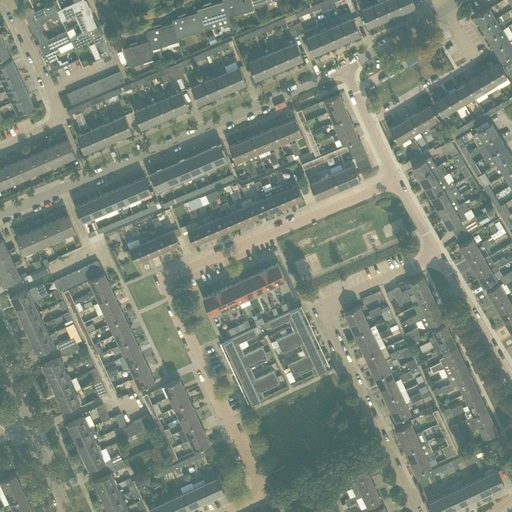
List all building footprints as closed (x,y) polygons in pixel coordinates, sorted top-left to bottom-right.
[(17,0),(20,6),(22,5),(26,14),(34,10),(29,0),(17,0)] [(73,15),(82,32),(95,26),(91,16),(92,15),(85,0),(83,0),(82,0),(77,0),(75,1),(56,10),(59,16),(61,21),(73,15)] [(222,0),(222,1),(227,15),(242,11),(242,12),(245,14),(253,11),(253,8),(252,5),(250,0),(222,0)] [(384,0),(381,0),(372,4),(380,21),(391,16),(384,0)] [(398,0),(384,0),(391,16),(403,11),(398,0)] [(398,0),(403,11),(415,6),(412,0),(398,0)] [(197,11),(202,27),(216,23),(217,25),(229,21),(227,15),(222,1),(211,4),(210,1),(202,4),(203,6),(196,8),(197,11)] [(35,32),(39,41),(47,38),(39,21),(50,16),(52,19),(59,16),(56,10),(52,2),(34,10),(26,14),(27,16),(25,17),(33,33),(35,32)] [(380,21),(372,4),(361,9),(368,26),(380,21)] [(295,12),(290,14),(292,19),(297,17),(309,11),(307,7),(295,12)] [(475,16),(481,27),(495,18),(488,7),(475,16)] [(172,22),(177,37),(201,29),(201,30),(203,30),(202,27),(197,11),(186,15),(185,12),(177,15),(178,17),(171,19),(172,22)] [(273,21),(275,26),(286,21),(284,17),(273,21)] [(352,17),(340,22),(347,39),(359,34),(352,17)] [(501,29),(495,18),(481,27),(488,37),(501,29)] [(275,26),(273,21),(261,26),(263,31),(275,26)] [(294,24),(298,34),(304,31),(300,21),(294,24)] [(152,28),(146,30),(149,40),(151,48),(159,46),(167,43),(168,47),(179,44),(177,37),(172,22),(160,26),(159,23),(152,26),(152,28)] [(340,22),(329,27),(336,43),(347,39),(340,22)] [(231,27),(233,33),(240,31),(240,26),(235,24),(231,27)] [(292,36),(298,34),(294,24),(289,26),(288,26),(292,36)] [(82,32),(69,38),(73,46),(74,48),(93,40),(101,57),(108,54),(103,44),(105,43),(98,27),(96,28),(95,26),(82,32)] [(329,27),(317,32),(324,48),(336,43),(329,27)] [(40,44),(38,44),(38,45),(46,61),(48,60),(52,70),(60,66),(54,53),(60,51),(60,52),(73,46),(69,38),(65,29),(52,35),(47,38),(39,41),(40,44)] [(507,40),(501,29),(488,37),(494,48),(507,40)] [(324,48),(317,32),(306,37),(313,53),(324,48)] [(214,34),(207,37),(210,44),(217,41),(214,34)] [(155,58),(149,40),(137,44),(136,41),(129,44),(129,46),(123,48),(129,66),(153,58),(153,59),(155,58)] [(501,59),(511,51),(511,47),(507,40),(494,48),(501,59)] [(216,46),(218,50),(230,45),(228,41),(216,46)] [(296,41),(284,46),(291,63),(303,58),(296,41)] [(0,57),(8,53),(3,42),(0,42),(0,57)] [(216,46),(204,51),(206,55),(218,50),(216,46)] [(284,46),(272,51),(279,68),(291,63),(284,46)] [(159,48),(152,51),(155,58),(162,56),(159,48)] [(206,55),(204,51),(192,56),(194,60),(206,55)] [(279,68),(272,51),(261,56),(268,73),(279,68)] [(175,63),(180,74),(185,72),(182,65),(194,60),(192,56),(180,61),(180,60),(175,63)] [(268,73),(261,56),(249,61),(256,78),(268,73)] [(0,64),(0,77),(0,78),(17,71),(11,59),(0,64)] [(226,71),(234,87),(246,82),(238,66),(237,66),(235,61),(224,66),(226,71)] [(498,62),(487,69),(496,83),(507,77),(498,62)] [(175,76),(180,74),(175,63),(170,65),(172,69),(175,76)] [(158,70),(160,74),(172,69),(170,65),(158,70)] [(222,92),(234,87),(226,71),(224,66),(212,71),(215,76),(222,92)] [(118,83),(124,80),(119,69),(114,72),(118,83)] [(496,83),(487,69),(476,75),(485,89),(487,93),(498,87),(496,83)] [(17,71),(0,78),(6,90),(22,82),(17,71)] [(109,74),(113,85),(118,83),(114,72),(109,74)] [(108,87),(113,85),(109,74),(103,76),(108,87)] [(474,96),(485,89),(476,75),(466,81),(474,96)] [(98,79),(103,89),(108,87),(103,76),(98,79)] [(215,76),(203,81),(210,97),(222,92),(215,76)] [(93,81),(97,92),(103,89),(98,79),(93,81)] [(119,87),(121,92),(125,89),(137,84),(135,80),(124,85),(119,87)] [(92,94),(97,92),(93,81),(87,83),(92,94)] [(210,97),(203,81),(191,86),(199,103),(210,97)] [(455,87),(464,102),(474,96),(466,81),(455,87)] [(22,82),(6,90),(11,101),(27,93),(22,82)] [(87,96),(92,94),(87,83),(83,85),(87,96)] [(82,98),(87,96),(83,85),(77,88),(82,98)] [(108,97),(121,92),(119,87),(113,90),(106,93),(108,97)] [(455,87),(445,94),(453,108),(464,102),(455,87)] [(77,101),(82,98),(77,88),(72,90),(77,101)] [(72,90),(67,92),(71,103),(77,101),(72,90)] [(181,91),(169,96),(176,112),(188,107),(181,91)] [(27,93),(11,101),(16,113),(33,105),(27,93)] [(329,111),(344,105),(339,94),(324,100),(329,111)] [(453,108),(445,94),(434,100),(442,115),(453,108)] [(169,96),(158,101),(165,117),(176,112),(169,96)] [(507,103),(505,99),(495,105),(494,105),(497,109),(507,103)] [(92,104),(90,100),(79,105),(80,109),(92,104)] [(158,101),(146,106),(153,122),(165,117),(158,101)] [(430,103),(419,109),(428,124),(439,118),(430,103)] [(79,105),(67,110),(69,114),(80,109),(79,105)] [(333,122),(349,116),(344,105),(329,111),(333,122)] [(494,105),(488,109),(484,111),(486,115),(495,110),(497,109),(494,105)] [(153,122),(146,106),(134,111),(141,127),(153,122)] [(418,130),(428,124),(419,109),(410,115),(418,130)] [(296,112),(300,121),(301,123),(306,121),(301,110),(296,112)] [(486,115),(484,111),(473,118),(476,122),(486,115)] [(81,112),(75,115),(81,129),(84,128),(85,131),(88,130),(81,112)] [(124,115),(112,120),(119,136),(131,131),(124,115)] [(416,138),(412,133),(418,130),(410,115),(400,121),(408,136),(411,141),(414,139),(416,138)] [(349,116),(333,122),(338,133),(353,127),(349,116)] [(473,118),(463,124),(465,128),(476,122),(473,118)] [(290,139),(302,134),(296,119),(284,124),(290,139)] [(112,120),(101,125),(108,141),(119,136),(112,120)] [(477,145),(484,141),(497,133),(490,122),(489,123),(487,120),(475,127),(477,130),(471,134),(475,140),(474,140),(477,145)] [(310,132),(306,121),(301,123),(306,134),(310,132)] [(398,142),(400,141),(408,136),(400,121),(389,127),(398,142)] [(284,124),(273,128),(280,143),(290,139),(284,124)] [(449,127),(452,131),(454,134),(465,128),(463,124),(456,128),(454,124),(449,127)] [(96,146),(108,141),(101,125),(89,130),(96,146)] [(353,127),(338,133),(342,143),(343,144),(358,138),(353,127)] [(432,136),(437,132),(434,127),(429,130),(432,136)] [(273,128),(263,133),(269,147),(280,143),(273,128)] [(96,146),(89,130),(88,130),(85,131),(77,135),(84,151),(96,146)] [(421,135),(418,130),(412,133),(416,138),(421,135)] [(67,139),(68,139),(65,132),(62,134),(64,140),(55,144),(52,138),(49,139),(52,145),(42,149),(40,143),(36,144),(39,151),(29,155),(27,148),(24,150),(26,156),(17,160),(14,154),(11,155),(13,161),(4,165),(1,159),(0,159),(0,166),(0,167),(0,187),(74,156),(67,139)] [(315,143),(310,132),(306,134),(310,145),(315,143)] [(440,137),(437,132),(432,136),(432,137),(435,141),(437,139),(439,142),(444,139),(442,136),(440,137)] [(263,133),(252,137),(258,152),(260,156),(267,153),(270,152),(269,147),(263,133)] [(484,141),(490,152),(504,144),(497,133),(484,141)] [(411,141),(408,136),(400,141),(403,145),(409,142),(411,141)] [(462,140),(459,136),(455,138),(458,142),(464,153),(468,151),(462,140)] [(241,142),(247,156),(249,161),(251,159),(252,160),(260,156),(258,152),(252,137),(241,142)] [(452,156),(459,152),(451,138),(440,144),(446,154),(449,152),(452,156)] [(412,148),(417,144),(414,139),(411,141),(409,142),(412,148)] [(360,140),(349,145),(351,150),(362,146),(360,140)] [(289,144),(292,150),(298,147),(295,141),(289,144)] [(236,161),(247,156),(241,142),(229,146),(236,161)] [(320,153),(315,143),(310,145),(315,155),(320,153)] [(420,149),(417,144),(412,148),(415,153),(420,149)] [(490,152),(497,162),(510,154),(504,144),(490,152)] [(208,150),(214,164),(226,159),(220,145),(208,150)] [(348,150),(346,146),(346,145),(334,150),(336,154),(348,150)] [(365,151),(362,146),(351,150),(354,156),(365,151)] [(300,153),(298,147),(292,150),(294,155),(300,153)] [(197,154),(203,169),(214,164),(208,150),(197,154)] [(267,153),(270,159),(276,156),(273,150),(270,152),(267,153)] [(334,150),(324,154),(326,159),(336,154),(334,150)] [(356,161),(367,157),(365,151),(354,156),(356,161)] [(468,151),(464,153),(471,164),(474,162),(468,151)] [(465,162),(459,152),(452,156),(458,166),(464,163),(465,162)] [(185,159),(192,174),(203,169),(197,154),(185,159)] [(326,159),(324,154),(313,159),(315,164),(326,159)] [(497,162),(503,173),(511,167),(511,156),(510,154),(497,162)] [(412,166),(418,176),(436,166),(434,164),(429,155),(412,166)] [(278,161),(276,156),(270,159),(272,164),(278,162),(278,161)] [(356,161),(357,163),(358,167),(369,162),(367,157),(356,161)] [(174,164),(180,178),(192,174),(185,159),(174,164)] [(245,162),(248,168),(254,166),(252,160),(251,159),(249,161),(245,162)] [(301,164),(303,168),(315,164),(313,159),(301,164)] [(361,172),(372,168),(369,162),(358,167),(361,172)] [(474,162),(471,164),(477,175),(481,172),(474,162)] [(441,163),(436,166),(442,176),(443,175),(447,173),(441,163)] [(465,176),(471,173),(464,163),(458,166),(465,176)] [(163,169),(169,183),(180,178),(174,164),(163,169)] [(354,164),(343,169),(349,184),(360,179),(354,164)] [(251,176),(254,175),(257,174),(254,166),(248,168),(251,176)] [(436,166),(418,176),(424,186),(442,176),(436,166)] [(511,182),(511,167),(503,173),(510,184),(511,182)] [(157,188),(169,183),(163,169),(151,174),(157,188)] [(321,177),(327,193),(338,189),(331,173),(329,169),(318,173),(320,178),(321,177)] [(331,173),(338,189),(349,184),(343,169),(331,173)] [(447,173),(443,175),(448,182),(452,180),(453,179),(448,172),(447,173)] [(481,172),(477,175),(483,185),(487,183),(481,172)] [(234,178),(232,173),(220,178),(222,183),(234,178)] [(465,176),(471,187),(477,183),(471,173),(465,176)] [(424,186),(430,197),(448,186),(454,183),(452,180),(448,182),(443,175),(442,176),(424,186)] [(144,176),(133,181),(139,196),(151,191),(144,176)] [(283,183),(291,202),(303,197),(297,183),(292,186),(289,180),(286,181),(284,176),(278,178),(281,184),(283,183)] [(321,177),(320,178),(309,182),(316,198),(327,193),(321,177)] [(209,182),(211,188),(222,183),(220,178),(209,182)] [(121,186),(127,201),(139,196),(133,181),(121,186)] [(197,187),(200,192),(211,188),(209,182),(197,187)] [(281,184),(272,187),(280,206),(291,202),(283,183),(281,184)] [(448,186),(430,197),(436,207),(449,199),(454,196),(450,189),(455,185),(454,183),(453,183),(448,186)] [(487,183),(483,185),(490,196),(493,194),(487,183)] [(280,206),(272,187),(265,191),(262,185),(257,187),(259,193),(261,192),(264,198),(269,211),(280,206)] [(118,210),(122,209),(120,204),(127,201),(121,186),(110,191),(116,206),(118,210)] [(459,193),(455,186),(450,189),(454,196),(459,193)] [(186,192),(188,197),(200,192),(197,187),(186,192)] [(232,191),(234,197),(240,194),(238,189),(237,189),(235,190),(232,191)] [(98,196),(105,210),(116,206),(110,191),(98,196)] [(212,191),(205,195),(207,200),(214,196),(212,191)] [(174,196),(177,202),(188,197),(186,192),(174,196)] [(237,203),(243,200),(240,194),(234,197),(237,203)] [(493,194),(490,196),(496,207),(500,204),(494,194),(493,194)] [(98,196),(87,200),(93,215),(95,220),(107,215),(105,210),(98,196)] [(164,207),(177,202),(174,196),(162,201),(164,207)] [(199,196),(188,201),(191,208),(194,207),(194,208),(203,204),(199,196)] [(460,206),(459,204),(454,196),(449,199),(436,207),(442,217),(460,206)] [(264,198),(253,203),(258,216),(269,211),(264,198)] [(466,206),(469,205),(472,203),(469,198),(463,201),(466,206)] [(93,215),(87,200),(75,205),(81,220),(93,215)] [(460,206),(442,217),(448,228),(457,222),(464,234),(471,230),(466,221),(475,216),(469,205),(466,206),(463,201),(459,204),(460,206)] [(144,208),(146,213),(161,206),(159,202),(144,208)] [(500,204),(496,207),(502,217),(510,213),(503,202),(500,204)] [(220,216),(226,230),(237,225),(231,212),(229,206),(221,209),(218,203),(213,206),(215,212),(218,210),(220,216)] [(253,203),(242,207),(248,220),(258,216),(253,203)] [(483,208),(485,211),(489,218),(495,215),(489,205),(483,208)] [(16,236),(20,245),(24,253),(75,230),(68,214),(65,207),(62,209),(65,215),(55,219),(53,213),(49,214),(52,220),(43,224),(40,218),(37,219),(39,225),(30,230),(27,224),(24,225),(27,231),(16,236)] [(191,215),(196,213),(194,208),(194,207),(191,208),(188,209),(189,210),(191,215)] [(242,207),(231,212),(237,225),(248,220),(242,207)] [(134,217),(146,213),(144,208),(133,213),(134,217)] [(476,215),(475,216),(466,221),(471,230),(481,224),(481,223),(487,220),(489,218),(485,211),(476,216),(476,215)] [(123,222),(134,217),(133,213),(121,218),(123,222)] [(196,213),(191,215),(193,221),(199,219),(196,213)] [(511,224),(506,215),(502,217),(509,228),(511,226),(511,224)] [(152,218),(154,224),(160,221),(158,216),(152,218)] [(220,216),(209,221),(215,234),(226,230),(220,216)] [(112,227),(123,222),(121,218),(110,223),(112,227)] [(193,221),(180,226),(184,234),(187,232),(188,234),(193,244),(204,239),(198,226),(196,220),(193,221)] [(157,230),(163,227),(160,221),(154,224),(157,230)] [(209,221),(198,226),(204,239),(215,234),(209,221)] [(100,232),(112,227),(110,223),(98,228),(100,232)] [(130,228),(133,233),(138,231),(136,225),(133,226),(130,228)] [(486,239),(489,244),(495,241),(493,238),(505,231),(503,226),(490,233),(491,236),(486,239)] [(89,237),(100,232),(98,228),(87,232),(89,237)] [(173,229),(162,234),(168,247),(179,243),(176,236),(175,233),(173,229)] [(138,231),(133,233),(135,239),(138,238),(141,237),(138,231)] [(162,234),(151,239),(157,252),(168,247),(162,234)] [(465,255),(478,247),(471,237),(459,244),(465,255)] [(135,239),(127,243),(135,262),(146,257),(140,243),(138,238),(135,239)] [(15,249),(14,246),(8,249),(3,239),(0,240),(0,276),(4,285),(21,277),(27,274),(26,271),(19,274),(15,264),(21,262),(20,258),(14,261),(9,252),(15,249)] [(146,257),(157,252),(151,239),(147,241),(140,243),(146,257)] [(484,247),(489,244),(486,239),(481,241),(484,247)] [(484,257),(478,247),(465,255),(471,265),(484,257)] [(495,264),(493,262),(489,255),(484,258),(484,257),(471,265),(477,275),(490,268),(495,264)] [(504,256),(499,259),(502,265),(507,261),(505,258),(504,256)] [(33,262),(36,268),(42,265),(39,259),(33,262)] [(499,259),(493,262),(495,264),(490,268),(477,275),(483,286),(492,281),(496,278),(493,272),(498,269),(497,268),(502,265),(499,259)] [(97,273),(102,271),(97,260),(92,263),(97,273)] [(92,276),(93,275),(97,273),(92,263),(87,265),(92,276)] [(267,267),(275,284),(285,279),(277,263),(268,267),(267,267)] [(45,265),(30,273),(33,278),(49,270),(47,265),(45,265)] [(81,268),(86,278),(92,276),(87,265),(81,268)] [(266,288),(275,284),(267,267),(258,272),(266,288)] [(76,270),(81,281),(86,278),(81,268),(76,270)] [(511,269),(500,277),(504,284),(511,279),(511,269)] [(70,273),(75,283),(81,281),(76,270),(70,273)] [(266,288),(258,272),(250,276),(249,276),(257,292),(266,288)] [(65,275),(70,286),(75,283),(70,273),(65,275)] [(103,273),(88,279),(94,291),(109,284),(103,273)] [(399,286),(393,289),(400,302),(410,297),(408,294),(428,285),(422,274),(409,281),(411,286),(401,291),(399,286)] [(59,278),(64,288),(70,286),(65,275),(59,278)] [(240,280),(248,296),(257,292),(249,276),(240,280)] [(54,280),(58,288),(59,291),(64,288),(59,278),(54,280)] [(240,280),(231,284),(239,301),(241,307),(250,303),(248,296),(240,280)] [(486,290),(492,300),(505,293),(499,282),(486,290)] [(109,284),(94,291),(99,301),(114,294),(109,284)] [(229,305),(238,301),(231,284),(230,285),(222,289),(229,305)] [(33,300),(41,296),(36,285),(27,289),(27,288),(11,296),(12,297),(10,298),(13,303),(14,303),(16,307),(33,300)] [(408,294),(410,297),(412,301),(417,299),(419,302),(433,296),(428,285),(408,294)] [(222,288),(213,293),(220,309),(229,305),(222,289),(222,288)] [(68,302),(73,300),(68,289),(63,291),(68,302)] [(400,302),(393,289),(386,293),(391,302),(391,303),(393,306),(400,302)] [(220,309),(213,293),(212,293),(203,298),(210,314),(220,309)] [(505,293),(492,300),(498,311),(511,303),(505,293)] [(99,301),(104,312),(119,305),(114,294),(99,301)] [(438,307),(433,296),(419,302),(424,313),(438,307)] [(19,314),(22,319),(38,311),(33,300),(16,307),(17,308),(15,309),(18,315),(19,314)] [(73,313),(78,311),(83,309),(80,302),(75,304),(73,300),(68,302),(73,313)] [(504,321),(511,316),(511,304),(511,303),(498,311),(504,321)] [(104,312),(109,323),(124,316),(119,305),(104,312)] [(288,319),(291,325),(303,319),(300,312),(304,311),(301,305),(267,321),(271,328),(288,319)] [(344,312),(349,323),(364,316),(359,305),(344,312)] [(377,314),(381,312),(382,311),(381,308),(379,305),(374,308),(377,314)] [(389,308),(387,305),(381,308),(382,311),(381,312),(385,320),(393,316),(389,308)] [(424,313),(419,316),(420,318),(420,319),(424,327),(430,324),(434,322),(443,318),(438,307),(424,313)] [(371,317),(377,314),(374,308),(368,311),(371,317)] [(25,326),(27,330),(43,323),(38,311),(22,319),(22,320),(20,320),(23,326),(25,326)] [(68,311),(64,313),(68,321),(64,322),(66,325),(74,322),(72,318),(68,311)] [(73,313),(78,324),(83,321),(78,311),(73,313)] [(124,316),(109,323),(114,334),(129,327),(124,316)] [(370,327),(364,316),(349,323),(354,334),(370,327)] [(303,319),(291,325),(294,330),(276,339),(279,345),(312,330),(310,324),(307,326),(303,319)] [(78,324),(83,334),(88,332),(83,321),(78,324)] [(425,342),(428,347),(432,345),(433,344),(432,342),(437,340),(451,333),(445,322),(432,329),(434,334),(428,337),(429,340),(425,342)] [(30,336),(32,341),(48,334),(43,323),(27,330),(27,331),(25,332),(28,337),(30,336)] [(86,326),(88,331),(95,328),(92,323),(86,326)] [(129,327),(114,334),(119,344),(134,337),(129,327)] [(226,347),(229,354),(241,348),(239,342),(256,334),(253,327),(220,343),(222,349),(226,347)] [(370,327),(354,334),(360,345),(375,337),(370,327)] [(384,330),(387,335),(392,333),(389,327),(384,330)] [(416,327),(405,332),(408,338),(419,332),(416,327)] [(315,335),(312,330),(279,345),(282,352),(300,344),(302,349),(315,343),(312,337),(315,335)] [(384,330),(378,332),(381,338),(387,335),(384,330)] [(32,342),(31,343),(33,348),(35,348),(37,353),(47,349),(53,345),(51,339),(56,337),(54,331),(48,334),(32,341),(32,342)] [(83,334),(88,345),(93,343),(88,332),(83,334)] [(421,338),(419,332),(408,338),(410,343),(421,338)] [(434,350),(430,352),(432,355),(436,354),(442,351),(456,344),(451,333),(437,340),(432,342),(433,344),(432,345),(434,350)] [(77,341),(74,336),(57,344),(60,349),(77,341)] [(134,337),(119,344),(124,355),(139,348),(134,337)] [(360,345),(365,355),(380,348),(375,337),(360,345)] [(79,347),(77,341),(60,349),(62,355),(79,347)] [(93,356),(98,354),(95,346),(93,343),(88,345),(93,356)] [(287,363),(290,370),(324,354),(321,348),(318,350),(315,343),(302,349),(305,355),(287,363)] [(440,361),(435,363),(438,369),(443,367),(442,364),(461,355),(456,344),(442,351),(445,355),(439,358),(440,361)] [(231,367),(265,352),(262,345),(244,353),(241,348),(229,354),(232,360),(229,362),(231,367)] [(139,348),(124,355),(129,366),(143,359),(139,348)] [(380,348),(365,355),(370,366),(385,359),(380,348)] [(394,351),(397,357),(402,354),(400,348),(394,351)] [(411,354),(408,348),(403,351),(406,357),(411,354)] [(394,351),(388,354),(390,357),(391,359),(397,357),(394,351)] [(268,358),(265,352),(231,367),(234,373),(237,372),(240,378),(253,372),(250,367),(268,358)] [(98,354),(93,356),(99,367),(103,364),(98,354)] [(324,354),(290,370),(293,376),(311,368),(314,374),(326,368),(323,361),(326,360),(324,354)] [(466,365),(461,355),(442,364),(443,367),(447,374),(453,372),(466,365)] [(48,375),(64,368),(59,356),(43,364),(43,365),(41,366),(44,371),(45,371),(48,375)] [(428,366),(439,360),(436,356),(426,361),(428,366)] [(385,359),(370,366),(375,377),(390,370),(395,367),(391,359),(390,357),(385,359)] [(404,372),(407,378),(413,375),(411,372),(418,369),(413,358),(406,362),(409,370),(404,372)] [(144,359),(129,366),(134,377),(148,370),(144,359)] [(103,364),(99,367),(104,377),(108,375),(103,364)] [(107,369),(109,375),(117,371),(115,365),(107,369)] [(453,388),(452,385),(458,383),(471,376),(466,365),(453,372),(447,374),(451,383),(446,385),(449,391),(453,388)] [(94,367),(90,369),(93,377),(98,375),(94,367)] [(51,382),(53,387),(69,379),(64,368),(48,375),(48,376),(46,377),(49,383),(51,382)] [(148,370),(134,377),(139,388),(154,381),(148,370)] [(242,392),(276,376),(273,370),(255,378),(253,372),(240,378),(243,385),(240,386),(242,392)] [(390,370),(375,377),(380,387),(395,380),(390,370)] [(404,372),(399,375),(401,381),(407,378),(404,372)] [(108,375),(104,377),(109,388),(113,386),(108,375)] [(279,383),(276,376),(242,392),(245,397),(248,396),(251,403),(264,397),(261,391),(279,383)] [(458,383),(463,393),(476,387),(471,376),(458,383)] [(163,385),(167,394),(168,396),(183,389),(178,378),(163,385)] [(56,393),(58,398),(74,390),(69,379),(53,387),(51,388),(54,394),(56,393)] [(93,381),(100,396),(107,393),(100,379),(93,381)] [(400,391),(395,380),(380,387),(385,398),(400,391)] [(429,391),(426,385),(418,388),(420,391),(414,394),(417,400),(423,397),(421,394),(429,391)] [(114,387),(113,386),(109,388),(114,399),(118,397),(114,387)] [(476,387),(463,393),(468,404),(481,398),(476,387)] [(173,407),(189,400),(183,389),(168,396),(173,407)] [(74,390),(58,398),(58,399),(57,399),(59,405),(61,404),(64,409),(80,402),(74,390)] [(400,391),(385,398),(390,409),(405,402),(400,391)] [(147,406),(152,404),(147,393),(142,395),(147,406)] [(411,402),(417,400),(414,394),(409,397),(411,402)] [(464,411),(467,417),(467,418),(486,408),(481,398),(468,404),(470,409),(464,411)] [(189,400),(173,407),(175,412),(178,418),(194,410),(189,400)] [(405,402),(390,409),(396,420),(411,413),(405,402)] [(103,403),(96,407),(102,421),(109,417),(103,403)] [(152,417),(157,415),(152,404),(147,406),(152,417)] [(446,418),(453,415),(449,407),(442,410),(446,418)] [(469,427),(466,428),(469,433),(474,431),(473,428),(478,426),(478,425),(492,419),(486,408),(467,418),(467,417),(464,419),(469,427)] [(442,421),(437,409),(432,411),(438,423),(442,421)] [(194,410),(178,418),(183,428),(199,421),(194,410)] [(125,424),(120,413),(115,416),(120,427),(125,424)] [(136,433),(152,425),(147,414),(131,422),(132,423),(136,433)] [(162,425),(157,415),(152,417),(157,428),(162,425)] [(73,435),(89,428),(83,416),(68,423),(68,424),(66,425),(69,431),(71,430),(73,435)] [(478,425),(478,426),(483,436),(497,430),(492,419),(478,425)] [(183,442),(188,439),(204,432),(199,421),(183,428),(178,431),(181,437),(183,442)] [(447,431),(442,421),(438,423),(439,426),(442,433),(443,434),(447,431)] [(400,440),(416,433),(410,422),(395,429),(400,440)] [(125,438),(136,433),(132,423),(121,428),(125,438)] [(450,426),(455,437),(462,433),(461,431),(457,423),(450,426)] [(162,438),(167,436),(162,425),(157,428),(162,438)] [(76,441),(78,446),(94,439),(100,436),(97,430),(95,431),(93,426),(89,428),(73,435),(73,436),(72,437),(74,442),(76,441)] [(462,433),(455,437),(458,444),(466,441),(464,436),(469,433),(466,428),(461,431),(462,433)] [(448,444),(453,442),(447,431),(443,434),(448,444)] [(183,442),(180,443),(183,449),(191,445),(194,450),(209,443),(204,432),(188,439),(183,442)] [(400,440),(405,451),(421,444),(421,443),(416,433),(400,440)] [(172,447),(167,436),(162,438),(167,449),(172,447)] [(94,439),(78,446),(79,447),(77,448),(79,453),(81,452),(83,457),(99,450),(94,439)] [(428,440),(421,443),(421,444),(405,451),(411,461),(433,451),(428,440)] [(490,449),(496,446),(493,440),(488,443),(490,449)] [(457,453),(453,442),(448,444),(453,455),(457,453)] [(157,445),(149,448),(152,455),(161,452),(157,445)] [(482,450),(481,446),(472,450),(474,454),(482,450)] [(177,458),(175,453),(172,447),(167,449),(172,460),(177,458)] [(99,450),(83,457),(84,458),(82,459),(85,465),(86,464),(89,469),(94,467),(96,472),(113,464),(111,459),(110,458),(104,461),(99,450)] [(194,460),(206,454),(204,450),(192,455),(194,460)] [(464,459),(474,454),(472,450),(462,455),(464,459)] [(411,461),(416,472),(431,465),(429,460),(436,456),(433,451),(411,461)] [(119,455),(111,459),(113,464),(122,460),(119,455)] [(194,460),(192,455),(181,460),(183,465),(194,460)] [(451,460),(453,464),(460,461),(464,459),(462,455),(451,460)] [(352,473),(365,467),(360,456),(347,463),(350,469),(352,473)] [(181,460),(170,466),(172,470),(183,465),(181,460)] [(440,465),(441,469),(442,469),(453,464),(451,460),(440,465)] [(113,464),(96,472),(99,477),(94,480),(94,481),(93,482),(95,487),(97,486),(99,491),(115,484),(110,473),(116,470),(113,464)] [(430,475),(441,469),(440,465),(428,471),(430,475)] [(170,466),(159,471),(161,475),(172,470),(170,466)] [(286,471),(284,467),(274,473),(276,478),(286,471)] [(355,478),(348,482),(351,487),(352,487),(370,478),(365,467),(352,473),(355,478)] [(497,469),(485,475),(492,489),(504,484),(497,469)] [(159,471),(148,476),(150,481),(161,475),(159,471)] [(417,476),(419,480),(430,475),(428,471),(417,476)] [(348,479),(345,473),(340,476),(343,481),(348,479)] [(5,492),(20,485),(15,474),(0,481),(0,482),(4,492),(5,492)] [(481,495),(492,489),(485,475),(474,480),(481,495)] [(148,476),(136,482),(138,486),(146,482),(150,481),(148,476)] [(335,481),(337,484),(343,481),(340,476),(334,478),(336,481),(335,481)] [(129,487),(133,485),(130,477),(125,479),(129,487)] [(205,482),(212,496),(223,491),(217,477),(205,482)] [(375,488),(370,478),(352,487),(356,494),(357,497),(362,495),(375,488)] [(463,485),(470,500),(481,495),(474,480),(463,485)] [(205,482),(194,487),(200,502),(212,496),(205,482)] [(345,483),(335,488),(338,493),(339,493),(348,489),(345,483)] [(115,484),(99,491),(99,492),(98,493),(101,498),(102,498),(104,502),(120,495),(115,484)] [(10,503),(25,496),(20,485),(5,492),(10,503)] [(441,495),(448,510),(459,505),(452,490),(451,491),(449,485),(445,487),(446,493),(441,495)] [(452,490),(459,505),(470,500),(463,485),(452,490)] [(200,502),(194,487),(182,492),(189,507),(200,502)] [(134,498),(138,496),(135,488),(130,490),(134,498)] [(362,495),(368,506),(381,499),(375,488),(362,495)] [(177,511),(178,511),(189,507),(182,492),(171,498),(177,511)] [(120,495),(104,502),(105,503),(103,504),(106,510),(107,509),(108,511),(113,511),(126,506),(120,495)] [(434,511),(444,511),(448,510),(441,495),(429,501),(434,511)] [(13,511),(17,511),(30,506),(25,496),(10,503),(13,511)] [(344,500),(346,503),(347,506),(353,503),(350,497),(344,500)] [(177,511),(171,498),(160,503),(164,511),(177,511)] [(139,509),(144,507),(140,499),(135,501),(139,509)] [(339,511),(334,501),(329,503),(333,511),(339,511)] [(164,511),(160,503),(148,508),(150,511),(164,511)] [(324,506),(326,511),(333,511),(329,503),(324,506)]
